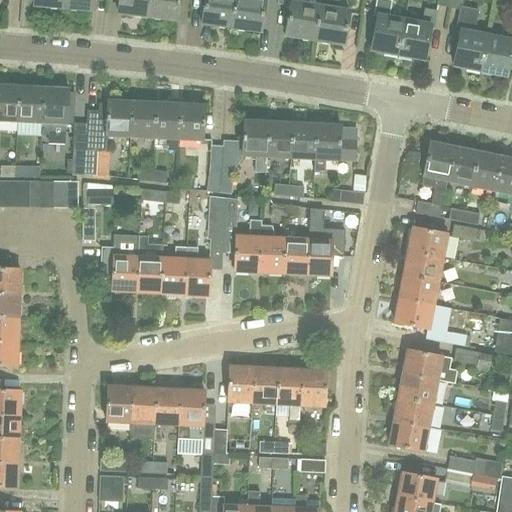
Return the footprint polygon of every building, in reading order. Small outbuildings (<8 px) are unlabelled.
[(34,0),(34,6),(63,9),(63,0),(34,0)] [(63,0),(63,9),(93,11),(93,0),(63,0)] [(119,0),(118,13),(147,17),(148,0),(119,0)] [(176,21),(178,0),(148,0),(147,17),(176,21)] [(204,0),(202,23),(231,28),(235,0),(204,0)] [(235,0),(231,28),(260,32),(264,0),(235,0)] [(285,37),(314,41),(321,0),(291,0),(291,2),(285,37)] [(326,0),(321,0),(314,41),(344,46),(349,12),(338,10),(339,2),(326,0)] [(369,50),(396,55),(403,20),(387,18),(390,1),(383,0),(377,0),(374,20),(369,50)] [(438,0),(438,6),(449,8),(450,0),(438,0)] [(463,0),(450,0),(449,8),(462,11),(463,0)] [(423,7),(420,23),(403,20),(396,55),(423,59),(429,25),(433,25),(435,10),(423,7)] [(474,10),(467,16),(459,14),(456,31),(460,32),(453,66),(479,71),(487,36),(474,34),(478,11),(474,10)] [(511,41),(487,36),(479,71),(506,77),(511,49),(511,41)] [(0,86),(0,121),(18,123),(20,88),(0,86)] [(41,124),(43,124),(42,138),(52,138),(51,146),(65,146),(66,125),(73,125),(75,93),(68,93),(68,87),(52,86),(52,89),(43,89),(41,124)] [(20,88),(18,123),(41,124),(43,89),(20,88)] [(107,136),(130,137),(132,103),(108,102),(108,105),(99,105),(98,133),(91,133),(90,153),(85,152),(84,177),(96,177),(98,153),(107,154),(107,136)] [(130,137),(154,139),(156,105),(132,103),(130,137)] [(156,105),(154,139),(178,140),(180,106),(156,105)] [(205,107),(180,106),(178,140),(203,141),(205,107)] [(267,158),(269,123),(244,122),(242,157),(255,158),(254,172),(266,173),(267,158)] [(291,159),(293,125),(269,123),(267,158),(291,159)] [(317,126),(293,125),(291,159),(315,161),(317,126)] [(357,140),(341,140),(341,127),(317,126),(315,161),(315,171),(326,172),(326,161),(339,162),(356,164),(357,140)] [(444,199),(447,182),(455,148),(430,143),(423,177),(421,186),(434,188),(431,204),(418,202),(415,214),(439,219),(444,199)] [(206,192),(219,193),(222,169),(224,147),(211,146),(210,170),(206,192)] [(447,182),(470,187),(478,153),(455,148),(447,182)] [(71,176),(84,177),(85,152),(73,152),(71,176)] [(470,187),(494,192),(501,158),(478,153),(470,187)] [(511,159),(501,158),(494,192),(511,195),(511,159)] [(0,178),(15,178),(15,167),(1,167),(0,178)] [(35,168),(15,167),(15,178),(35,179),(35,168)] [(234,170),(222,169),(219,193),(231,195),(234,170)] [(137,181),(151,182),(152,171),(138,170),(137,181)] [(152,171),(151,182),(166,184),(168,172),(152,171)] [(6,208),(18,208),(18,182),(7,182),(6,208)] [(18,208),(29,208),(30,182),(18,182),(18,208)] [(29,208),(42,209),(42,182),(30,182),(29,208)] [(42,209),(54,209),(54,182),(42,182),(42,209)] [(54,209),(66,209),(66,183),(54,182),(54,209)] [(66,209),(78,209),(78,183),(66,183),(66,209)] [(287,197),(289,187),(275,185),(274,196),(287,197)] [(304,188),(289,187),(287,197),(303,199),(304,188)] [(142,190),(141,201),(166,203),(167,192),(142,189),(142,190)] [(363,206),(364,194),(340,191),(339,203),(363,206)] [(89,192),(89,205),(113,205),(113,192),(89,192)] [(168,192),(167,192),(166,203),(180,204),(181,194),(168,192)] [(210,239),(224,240),(225,225),(225,199),(209,198),(206,239),(210,239)] [(238,200),(225,199),(225,225),(236,226),(238,200)] [(286,217),(287,206),(272,205),(271,215),(286,217)] [(302,208),(287,206),(286,217),(300,219),(302,208)] [(310,209),(309,241),(307,275),(331,276),(332,257),(344,257),(345,232),(321,231),(322,210),(310,209)] [(95,210),(88,210),(83,210),(83,241),(95,241),(95,210)] [(465,213),(464,212),(451,210),(450,221),(463,223),(465,213)] [(479,215),(465,213),(463,223),(478,225),(479,215)] [(234,272),(259,273),(261,227),(261,222),(250,221),(249,238),(236,237),(234,272)] [(477,231),(454,226),(453,237),(475,241),(477,231)] [(261,227),(259,273),(283,274),(285,240),(276,239),(273,228),(261,227)] [(413,229),(408,253),(442,260),(447,235),(413,229)] [(136,293),(138,237),(114,236),(113,250),(102,249),(101,278),(112,279),(112,292),(136,293)] [(161,294),(162,259),(163,246),(149,245),(149,237),(138,237),(136,293),(137,293),(161,294)] [(309,241),(285,240),(283,274),(307,275),(309,241)] [(161,294),(184,295),(187,249),(176,249),(175,260),(162,259),(161,294)] [(209,261),(198,261),(198,250),(187,249),(184,295),(208,296),(210,271),(210,261),(209,261)] [(408,253),(404,277),(438,283),(442,260),(408,253)] [(0,293),(19,294),(20,270),(0,269),(0,293)] [(404,277),(399,300),(433,307),(438,283),(404,277)] [(19,294),(0,293),(0,317),(18,318),(19,294)] [(433,307),(399,300),(395,324),(429,330),(433,307)] [(0,341),(17,343),(18,318),(0,317),(0,341)] [(511,321),(503,320),(497,353),(511,355),(511,321)] [(467,336),(429,330),(426,340),(465,347),(467,336)] [(0,366),(16,367),(17,343),(0,341),(0,366)] [(477,365),(479,354),(457,350),(455,361),(477,365)] [(408,351),(403,375),(437,382),(453,385),(455,372),(447,370),(450,359),(408,351)] [(252,403),(254,369),(230,368),(228,402),(252,403)] [(277,370),(254,369),(252,403),(276,404),(277,370)] [(277,370),(276,404),(290,405),(289,423),(298,424),(301,371),(277,370)] [(326,372),(301,371),(298,424),(300,424),(301,406),(325,407),(326,372)] [(433,406),(437,382),(403,375),(399,399),(433,406)] [(191,388),(191,392),(180,391),(179,425),(178,442),(202,443),(205,392),(203,392),(203,388),(201,386),(194,385),(191,388)] [(106,422),(131,423),(132,389),(108,388),(106,422)] [(132,389),(131,423),(154,424),(156,390),(132,389)] [(0,390),(0,414),(19,415),(20,391),(0,390)] [(180,391),(156,390),(154,424),(179,425),(180,391)] [(399,399),(394,423),(428,429),(433,406),(399,399)] [(495,402),(493,416),(504,418),(506,404),(495,402)] [(19,415),(0,414),(0,438),(18,439),(18,438),(22,438),(24,436),(25,429),(22,426),(19,426),(19,415)] [(504,418),(493,416),(491,431),(502,432),(504,418)] [(428,429),(394,423),(390,445),(424,452),(428,429)] [(215,430),(214,455),(229,455),(229,454),(226,454),(227,431),(215,430)] [(0,438),(0,463),(17,464),(18,439),(0,438)] [(274,454),(274,443),(259,443),(259,453),(274,454)] [(289,444),(274,443),(274,454),(289,455),(289,444)] [(301,455),(325,457),(326,444),(301,443),(301,455)] [(201,454),(200,479),(213,479),(214,465),(214,455),(201,454)] [(214,455),(214,465),(229,466),(229,455),(214,455)] [(452,455),(448,471),(472,475),(498,479),(501,480),(503,464),(452,455)] [(128,473),(129,461),(100,459),(100,472),(128,473)] [(273,470),(274,459),(259,459),(259,469),(273,470)] [(289,460),(274,459),(273,470),(289,471),(289,460)] [(300,472),(324,473),(325,461),(301,460),(300,472)] [(0,487),(16,488),(17,464),(0,463),(0,487)] [(152,474),(152,463),(138,463),(138,474),(152,474)] [(169,464),(152,463),(152,474),(168,475),(169,464)] [(472,475),(448,471),(445,483),(470,488),(470,486),(496,491),(498,479),(472,475)] [(397,498),(440,506),(441,505),(431,503),(436,479),(402,473),(397,498)] [(124,478),(100,477),(99,503),(123,504),(124,478)] [(152,490),(153,479),(138,478),(137,490),(152,490)] [(168,480),(153,479),(152,490),(167,491),(168,480)] [(198,511),(211,511),(212,497),(213,479),(200,479),(199,503),(198,511)] [(270,511),(270,509),(261,508),(262,492),(250,492),(249,508),(246,508),(246,511),(270,511)] [(291,496),(291,500),(273,500),(273,509),(270,509),(270,511),(294,511),(295,497),(291,496)] [(224,498),(212,497),(211,511),(246,511),(246,508),(224,507),(224,498)] [(305,497),(295,497),(294,511),(319,511),(305,510),(305,497)] [(397,498),(394,511),(439,511),(440,506),(397,498)] [(511,511),(511,505),(498,503),(496,511),(511,511)]
